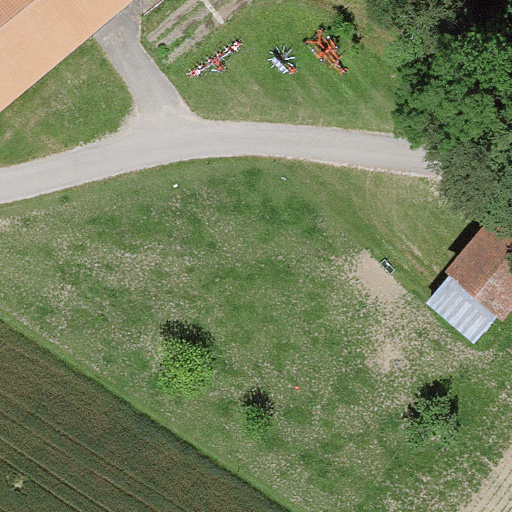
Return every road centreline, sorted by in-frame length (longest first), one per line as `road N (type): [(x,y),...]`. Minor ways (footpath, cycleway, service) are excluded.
road 1 (track): [(0,184),(180,137),(264,141)]
road 2 (unclassified): [(511,180),(462,164),(264,141)]
